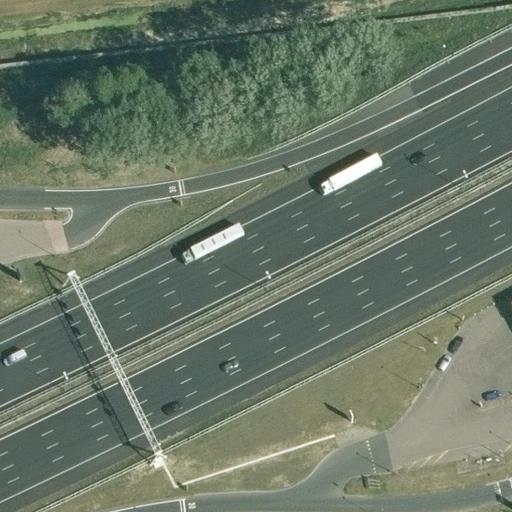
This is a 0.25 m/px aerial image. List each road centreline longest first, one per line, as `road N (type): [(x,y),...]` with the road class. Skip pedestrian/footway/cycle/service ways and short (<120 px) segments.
road 1 (motorway): [(0,471),(511,214)]
road 2 (motorway): [(511,119),(0,374)]
road 3 (motorway): [(511,57),(295,157),(181,187)]
